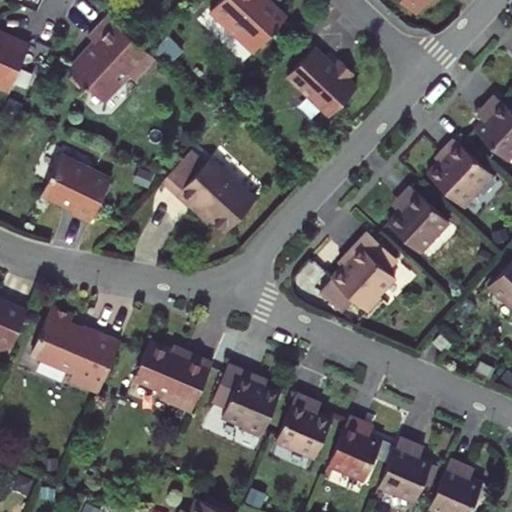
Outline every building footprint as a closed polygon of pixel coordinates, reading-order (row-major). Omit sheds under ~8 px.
[(280,0),(221,0),(216,6),(260,48),(294,13),(280,0)] [(409,0),(421,10),(431,0),(409,0)] [(104,40),(95,51),(92,48),(80,62),(80,72),(93,83),(94,81),(112,97),(136,71),(143,77),(162,55),(115,11),(96,32),(102,38),(104,40)] [(0,78),(6,81),(7,78),(16,81),(36,37),(15,28),(10,32),(0,27),(0,17),(0,16),(0,78)] [(95,51),(104,40),(102,38),(92,48),(95,51)] [(338,114),(365,86),(356,78),(362,71),(349,58),(342,65),(322,46),(296,73),(338,114)] [(511,156),(511,102),(500,91),(489,103),(495,110),(488,117),(480,126),(511,156)] [(489,103),(481,111),(488,117),(495,110),(489,103)] [(478,187),(494,170),(458,135),(447,146),(451,150),(441,161),(432,170),(467,204),(481,190),(478,187)] [(441,161),(451,150),(447,146),(437,157),(441,161)] [(197,204),(200,200),(217,217),(230,229),(262,196),(218,154),(211,162),(196,148),(169,177),(197,204)] [(99,219),(120,175),(70,152),(51,194),(73,204),(75,201),(83,205),(81,211),(99,219)] [(393,218),(424,248),(453,218),(415,182),(396,202),(403,208),(393,218)] [(217,217),(200,200),(197,204),(214,220),(217,217)] [(400,256),(371,229),(349,252),(352,255),(344,264),(334,274),(334,275),(352,293),(370,309),(384,295),(380,291),(397,274),(390,267),(400,256)] [(344,264),(352,255),(349,252),(341,261),(344,264)] [(511,261),(491,284),(511,304),(511,261)] [(352,293),(334,275),(327,283),(345,301),(352,293)] [(0,344),(14,350),(33,306),(6,294),(5,297),(0,294),(0,344)] [(78,372),(75,379),(96,389),(100,381),(104,383),(123,340),(89,324),(82,327),(74,323),(78,314),(55,304),(36,347),(39,355),(78,372)] [(449,351),(457,343),(446,333),(439,340),(449,351)] [(165,392),(168,401),(194,412),(216,362),(190,351),(187,356),(175,351),(153,341),(137,379),(165,392)] [(190,351),(177,345),(175,351),(187,356),(190,351)] [(269,386),(258,381),(260,376),(233,364),(216,402),(228,407),(224,417),(246,427),(244,430),(264,439),(284,393),(269,386)] [(260,376),(258,381),(269,386),(271,381),(260,376)] [(96,389),(101,391),(104,383),(100,381),(96,389)] [(314,405),(315,401),(300,394),(279,441),(319,459),(337,420),(321,413),(323,409),(314,405)] [(315,401),(314,405),(323,409),(325,405),(315,401)] [(366,432),(369,424),(353,417),(332,466),(369,482),(387,441),(375,436),(366,432)] [(369,424),(366,432),(375,436),(378,428),(369,424)] [(382,487),(386,489),(407,441),(403,439),(382,487)] [(413,453),(417,445),(407,441),(386,489),(419,503),(422,496),(436,464),(436,463),(423,457),(413,453)] [(417,445),(413,453),(423,457),(426,449),(417,445)] [(465,476),(469,467),(454,460),(433,509),(439,511),(475,511),(487,485),(475,480),(465,476)] [(436,464),(422,496),(429,499),(443,467),(436,464)] [(475,480),(479,472),(469,467),(465,476),(475,480)] [(199,495),(225,506),(228,499),(202,488),(199,495)] [(231,511),(233,509),(225,506),(199,495),(192,491),(185,507),(182,505),(178,511),(175,511),(174,511),(173,511),(231,511)]
